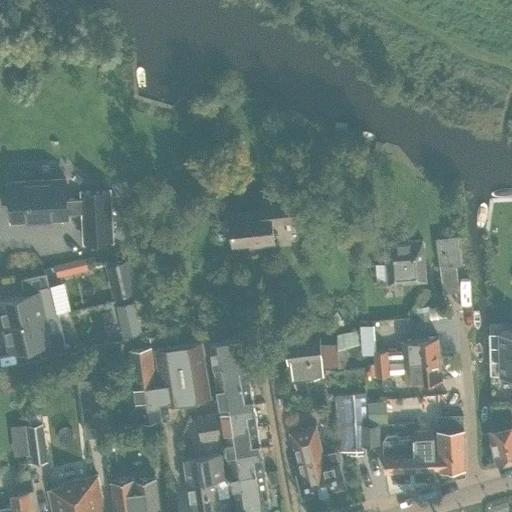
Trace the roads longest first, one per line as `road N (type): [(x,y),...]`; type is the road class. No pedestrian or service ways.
road 1 (residential): [(463,316),(476,495)]
road 2 (residential): [(286,511),(256,335)]
